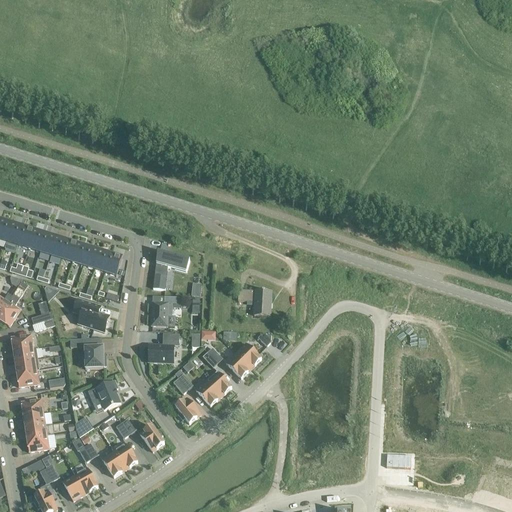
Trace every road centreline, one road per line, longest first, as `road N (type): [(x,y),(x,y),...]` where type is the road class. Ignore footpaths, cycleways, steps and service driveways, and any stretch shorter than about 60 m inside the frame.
road 1 (tertiary): [(511,310),(0,151)]
road 2 (residential): [(191,453),(336,310),(378,314)]
road 3 (residential): [(191,453),(129,370),(138,247)]
road 4 (residential): [(378,314),(371,490)]
road 5 (residential): [(0,195),(133,238),(138,247)]
